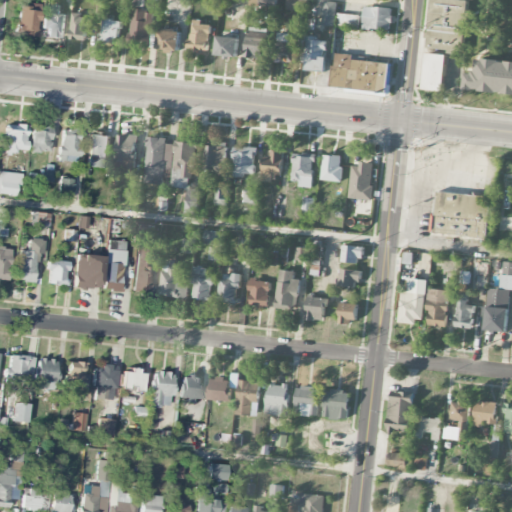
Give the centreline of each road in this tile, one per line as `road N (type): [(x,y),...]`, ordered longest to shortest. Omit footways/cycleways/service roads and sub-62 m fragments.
road 1 (residential): [(511,373),(0,318)]
road 2 (tertiary): [(403,123),(0,79)]
road 3 (tertiary): [(360,511),(403,123)]
road 4 (tertiary): [(403,123),(415,0)]
